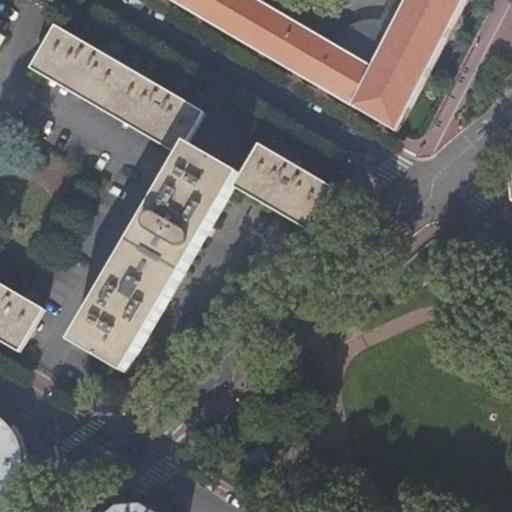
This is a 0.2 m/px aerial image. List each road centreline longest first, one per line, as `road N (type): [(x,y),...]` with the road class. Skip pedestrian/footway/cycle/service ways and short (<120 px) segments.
road 1 (secondary): [(123,455),(431,190)]
road 2 (residential): [(431,190),(106,0)]
road 3 (residential): [(0,383),(123,455)]
